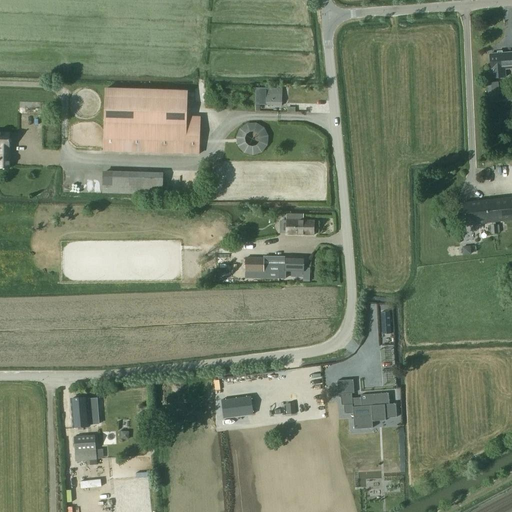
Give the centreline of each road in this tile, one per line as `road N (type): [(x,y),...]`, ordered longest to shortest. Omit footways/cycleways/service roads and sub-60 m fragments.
road 1 (unclassified): [(0,377),(148,373),(340,345),(352,296),(326,15)]
road 2 (unclassified): [(326,15),(511,2)]
road 3 (unknown): [(456,6),(466,179)]
